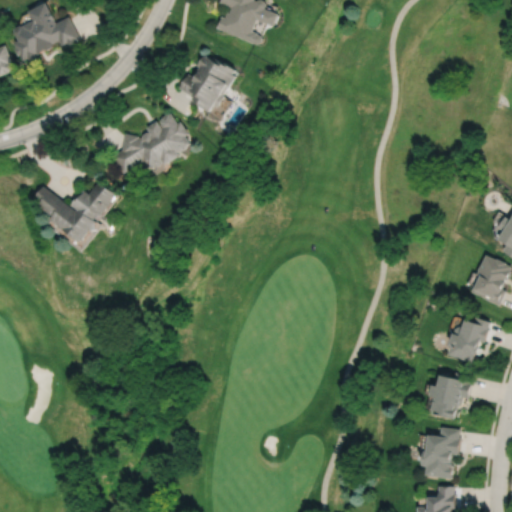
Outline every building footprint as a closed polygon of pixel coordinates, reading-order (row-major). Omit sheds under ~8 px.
[(221,0),(221,2),(234,7),(232,12),(229,11),(227,17),(223,16),(218,28),(257,43),(260,44),(263,44),(265,42),(266,40),(265,38),(264,35),(261,34),(261,33),(255,31),(260,19),(277,26),(282,14),(268,8),(269,5),(269,2),(267,0),(221,0)] [(15,32),(19,40),(15,42),(17,47),(16,48),(20,56),(22,55),(24,60),(29,58),(31,62),(41,57),(40,54),(55,46),(53,43),(60,40),(64,48),(68,46),(69,47),(79,42),(78,41),(83,39),(71,15),(57,22),(56,19),(57,19),(52,10),(51,10),(47,2),(29,11),(34,21),(23,26),(21,25),(16,28),(15,32)] [(0,73),(1,76),(15,70),(12,63),(14,63),(7,45),(0,47),(0,73)] [(206,54),(199,65),(201,67),(195,77),(190,73),(180,87),(196,98),(194,101),(213,113),(218,106),(220,107),(228,97),(225,95),(238,77),(235,74),(237,70),(224,61),(223,62),(215,57),(214,59),(206,54)] [(163,119),(161,120),(162,122),(161,125),(159,121),(148,128),(152,133),(149,132),(144,135),(144,138),(140,137),(141,136),(127,133),(124,150),(114,156),(126,173),(144,161),(151,171),(157,168),(160,168),(164,166),(164,163),(165,162),(167,166),(181,157),(179,153),(181,152),(183,153),(187,150),(188,147),(192,144),(187,137),(191,135),(183,122),(179,124),(172,113),(170,114),(169,113),(163,117),(163,119)] [(101,181),(91,194),(85,190),(79,198),(78,197),(72,205),(79,210),(78,211),(45,186),(36,198),(43,203),(41,207),(56,218),(53,221),(61,227),(62,225),(82,239),(94,223),(97,226),(120,194),(101,181)] [(511,217),(506,213),(499,224),(505,228),(500,235),(509,241),(504,249),(511,253),(511,217)] [(487,252),(478,272),(480,273),(473,289),(486,295),(485,296),(501,303),(508,289),(503,287),(511,269),(511,268),(511,266),(511,264),(507,262),(508,261),(498,256),(497,257),(487,252)] [(456,325),(451,342),(454,343),(451,351),(474,359),(477,352),(478,352),(483,339),(486,340),(491,326),(489,326),(492,319),(477,314),(475,318),(467,316),(464,324),(461,323),(456,325)] [(457,370),(456,375),(442,372),(439,383),(433,381),(431,393),(436,395),(435,399),(434,398),(432,408),(434,408),(433,411),(456,417),(458,408),(459,408),(460,403),(462,403),(464,395),(470,396),(473,381),(472,381),(474,374),(457,370)] [(443,425),(442,434),(430,432),(429,442),(428,442),(427,449),(424,449),(422,463),(427,464),(426,474),(454,477),(456,459),(453,458),(454,453),(461,454),(463,436),(461,436),(462,427),(443,425)] [(440,485),(439,495),(430,495),(429,505),(418,505),(418,511),(453,511),(453,507),(457,507),(458,492),(455,492),(456,485),(440,485)]
